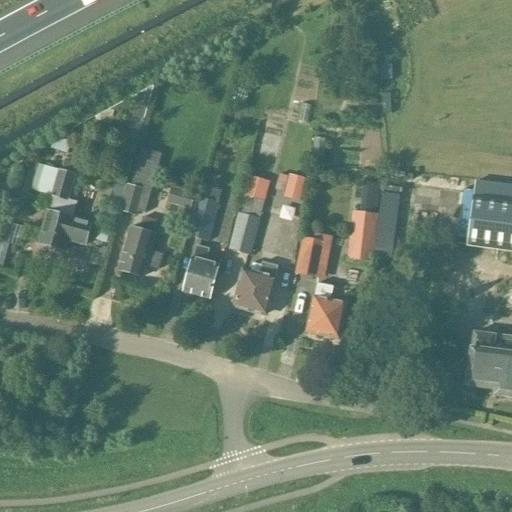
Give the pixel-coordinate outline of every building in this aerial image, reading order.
[(91,224),(72,218),(76,202),(69,200),(77,175),(39,165),(32,191),(51,197),(49,206),(48,212),(47,212),(38,245),(63,251),(67,240),(85,245),(91,224)] [(300,202),(305,179),(290,175),(284,198),(300,202)] [(193,214),(188,237),(209,243),(219,204),(225,180),(208,176),(197,214),(193,214)] [(265,202),(264,202),(269,182),(246,176),(236,215),(238,215),(229,251),(251,256),(265,202)] [(126,185),(119,212),(139,217),(146,190),(126,185)] [(171,186),(167,203),(190,209),(195,192),(171,186)] [(392,260),(400,196),(382,194),(374,257),(392,260)] [(511,202),(474,199),(470,248),(511,251),(511,202)] [(347,260),(372,263),(378,215),(351,211),(347,260)] [(118,271),(142,278),(145,267),(160,270),(164,255),(149,252),(158,221),(143,217),(139,230),(130,228),(118,271)] [(328,243),(306,238),(299,271),(321,275),(328,243)] [(404,266),(428,269),(430,250),(406,247),(404,266)] [(211,300),(219,267),(206,264),(210,251),(197,248),(185,294),(211,300)] [(266,314),(275,274),(277,266),(262,262),(260,270),(244,266),(234,307),(266,314)] [(339,339),(347,304),(331,301),(334,288),(317,284),(315,297),(308,332),(339,339)] [(456,364),(453,384),(466,386),(465,387),(494,391),(494,396),(511,398),(511,337),(473,332),(471,349),(468,365),(456,364)]
